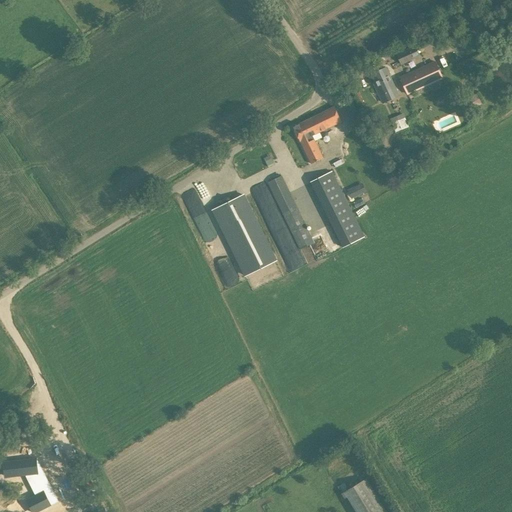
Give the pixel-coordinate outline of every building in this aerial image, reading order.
[(511,0),(503,0),(491,6),(495,12),(511,4),(511,3),(511,0)] [(419,56),(414,46),(397,54),(401,64),(419,56)] [(443,78),(436,61),(400,77),(408,94),(443,78)] [(399,96),(386,67),(372,74),(377,83),(374,84),(383,104),(399,96)] [(465,113),(482,104),(476,94),(460,103),(465,113)] [(363,124),(351,98),(341,102),(353,128),(363,124)] [(342,122),(334,107),(293,127),(311,164),(324,158),(314,139),(309,141),(307,138),(342,122)] [(310,182),(343,247),(364,236),(356,219),(332,171),(310,182)] [(313,241),(282,176),(268,183),(298,248),(313,241)] [(366,191),(362,182),(347,190),(351,198),(366,191)] [(276,261),(243,194),(210,211),(243,278),(276,261)] [(291,250),(292,253),(285,255),(290,271),(304,267),(299,248),(291,250)] [(225,253),(210,260),(219,278),(233,272),(225,253)] [(37,457),(2,461),(4,476),(25,473),(35,494),(26,499),(32,511),(34,511),(58,500),(37,458),(37,457)] [(386,511),(366,479),(342,494),(352,511),(386,511)]
